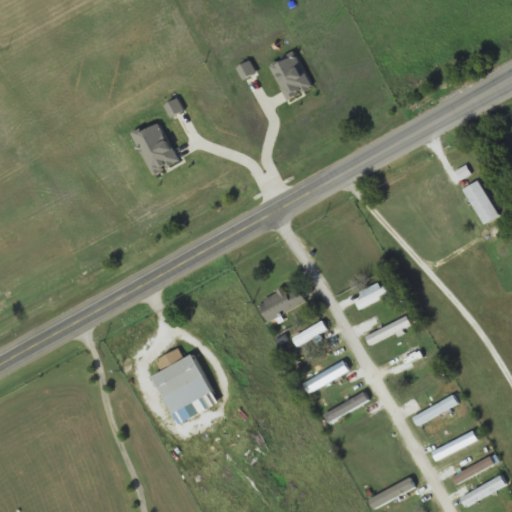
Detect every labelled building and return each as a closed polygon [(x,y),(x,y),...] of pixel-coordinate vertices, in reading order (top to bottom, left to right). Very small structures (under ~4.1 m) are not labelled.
[(486,225),(501,216),(480,181),(465,190),(486,225)] [(300,288),(289,294),(286,288),(259,303),(269,323),(308,302),(300,288)] [(357,300),(360,308),(393,296),(390,288),(357,300)] [(367,338),(372,347),(413,326),(409,317),(367,338)] [(328,330),(323,321),(293,339),(298,348),(328,330)] [(156,377),(175,414),(215,394),(195,355),(186,360),(180,349),(158,360),(164,373),(156,377)] [(388,377),(392,384),(432,363),(428,356),(388,377)] [(344,376),(341,368),(306,383),(309,391),(344,376)] [(370,401),(365,393),(326,415),(330,424),(370,401)] [(415,419),(420,427),(459,404),(454,396),(415,419)] [(473,442),(469,435),(441,449),(445,456),(473,442)] [(480,463),(479,462),(467,468),(472,477),(496,465),(492,457),(480,463)] [(463,500),(469,509),(507,483),(500,474),(463,500)] [(371,500),(376,510),(417,489),(412,479),(371,500)]
